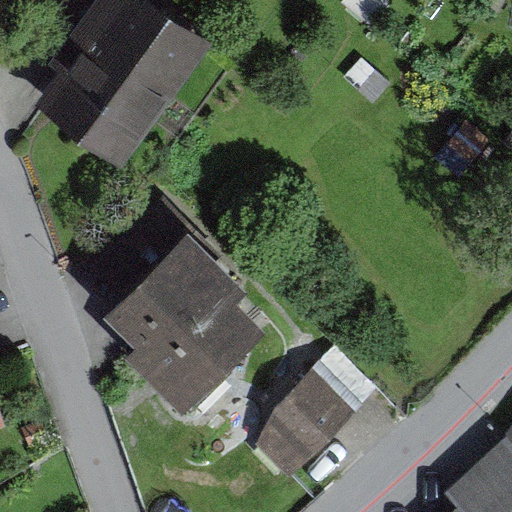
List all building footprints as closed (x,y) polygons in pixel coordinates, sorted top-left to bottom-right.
[(227,43),(173,0),(107,0),(62,56),(75,67),(52,96),(133,161),(227,43)] [(268,290),(207,225),(119,307),(152,342),(141,352),(194,409),(282,326),(257,299),(268,290)] [(0,313),(0,425),(23,417),(0,351),(0,341),(9,339),(0,313)] [(383,393),(341,354),(264,435),(306,474),(383,393)] [(471,503),(460,511),(511,511),(511,440),(459,491),(471,503)]
